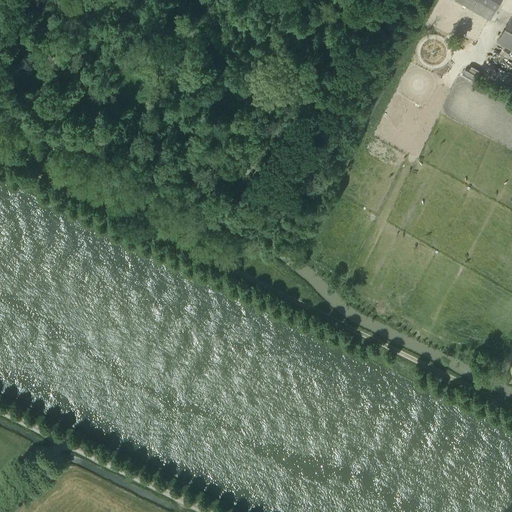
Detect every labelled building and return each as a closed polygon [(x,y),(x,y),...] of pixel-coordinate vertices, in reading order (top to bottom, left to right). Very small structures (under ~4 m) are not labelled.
[(500,0),(457,0),(489,19),(500,0)] [(511,49),(511,15),(497,42),(511,49)] [(45,53),(39,64),(44,68),(51,57),(45,53)] [(463,75),(474,78),(476,72),(464,69),(463,75)] [(276,221),(258,212),(250,226),(268,236),(276,221)]
